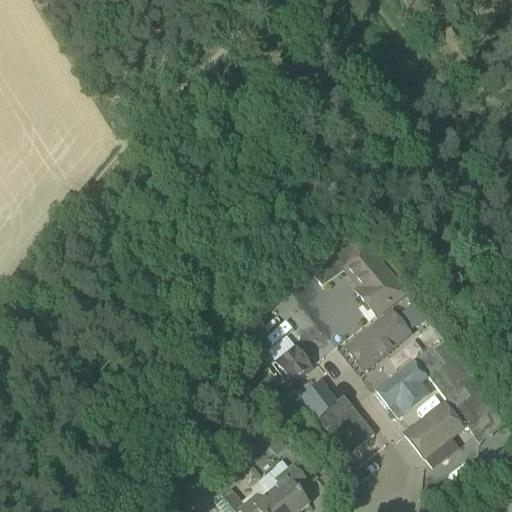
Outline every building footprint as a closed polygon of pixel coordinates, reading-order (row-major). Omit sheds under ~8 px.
[(352,232),(307,269),(321,287),(342,271),(359,291),(353,296),(373,321),(404,296),(352,232)] [(413,348),(401,332),(416,320),(404,304),(341,353),(366,385),(413,348)] [(423,354),(413,363),(427,380),(437,393),(445,403),(471,383),(440,341),(423,354)] [(294,350),(275,365),(291,386),(310,371),(294,350)] [(413,365),(373,394),(387,413),(394,423),(397,421),(428,398),(420,387),(426,383),(413,365)] [(445,403),(443,405),(464,431),(467,432),(479,423),(494,412),(471,383),(445,403)] [(443,405),(404,435),(424,462),(440,450),(447,460),(457,452),(449,443),(463,432),(443,405)] [(351,409),(324,430),(346,458),(372,438),(351,409)] [(250,453),(240,460),(246,467),(255,459),(250,453)] [(274,470),(258,483),(282,511),(302,511),(308,507),(298,496),(309,488),(292,467),(286,472),(280,464),(273,469),(274,470)] [(282,511),(258,483),(248,492),(254,498),(236,511),(282,511)] [(199,499),(188,508),(191,511),(198,511),(217,495),(211,488),(199,499)]
